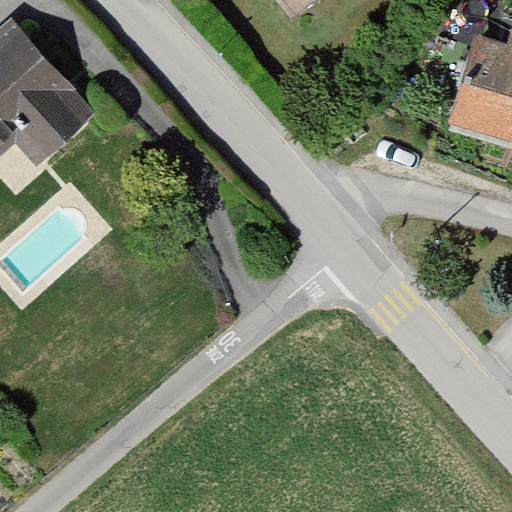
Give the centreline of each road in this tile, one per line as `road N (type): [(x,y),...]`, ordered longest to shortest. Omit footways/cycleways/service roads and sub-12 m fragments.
road 1 (residential): [(39,511),(347,253)]
road 2 (unclassified): [(119,0),(293,183),(347,253)]
road 3 (unclassified): [(347,253),(511,431)]
